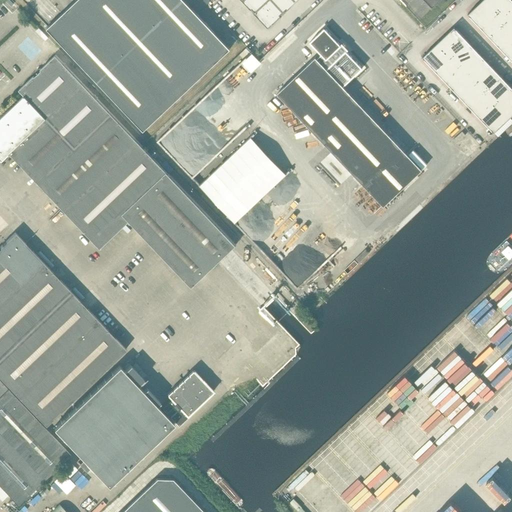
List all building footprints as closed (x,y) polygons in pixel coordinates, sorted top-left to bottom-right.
[(184,0),(76,0),(62,14),(47,28),(143,130),(230,49),(184,0)] [(287,9),(296,0),(241,0),(251,9),(255,12),(254,13),(268,27),(280,16),(279,15),(287,8),(287,9)] [(423,0),(432,8),(440,0),(423,0)] [(511,0),(482,0),(468,14),(511,60),(511,0)] [(511,115),(511,87),(454,27),(422,57),(494,132),(511,115)] [(324,28),(310,42),(321,54),(317,58),(343,86),(362,68),(346,51),(347,50),(348,50),(342,43),(341,44),(340,45),(324,28)] [(9,153),(62,208),(100,248),(129,221),(192,287),(236,245),(56,55),(19,90),(24,95),(16,103),(12,99),(7,104),(11,108),(0,118),(0,157),(2,160),(9,153)] [(384,206),(422,169),(343,86),(317,58),(315,57),(277,93),(384,206)] [(235,223),(288,174),(252,135),(199,184),(235,223)] [(367,223),(379,209),(368,199),(356,213),(367,223)] [(0,377),(45,425),(125,350),(15,232),(0,246),(0,377)] [(118,366),(52,428),(107,486),(173,424),(175,422),(178,425),(187,416),(214,391),(193,370),(166,395),(170,400),(160,410),(155,404),(160,399),(147,385),(141,390),(137,385),(144,379),(143,378),(132,366),(130,364),(123,371),(118,366)] [(0,380),(0,487),(17,505),(71,455),(0,380)] [(54,481),(66,494),(75,485),(63,472),(54,481)] [(204,511),(172,478),(156,478),(155,480),(122,511),(204,511)]
